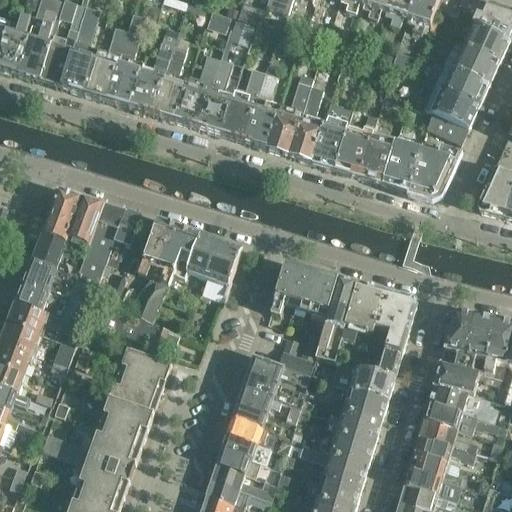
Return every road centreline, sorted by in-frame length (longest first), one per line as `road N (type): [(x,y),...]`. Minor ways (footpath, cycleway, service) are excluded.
road 1 (residential): [(451,228),(0,95)]
road 2 (residential): [(281,240),(180,511)]
road 3 (residential): [(41,167),(281,240)]
road 4 (residential): [(376,511),(442,288)]
road 5 (residential): [(281,240),(442,288)]
road 6 (residential): [(451,228),(511,96)]
road 7 (residential): [(0,283),(41,167)]
